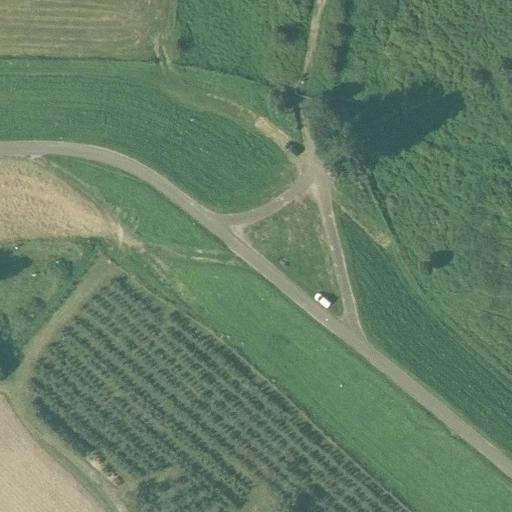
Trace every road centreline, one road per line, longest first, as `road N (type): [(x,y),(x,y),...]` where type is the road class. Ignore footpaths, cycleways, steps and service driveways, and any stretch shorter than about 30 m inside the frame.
road 1 (track): [(119,511),(27,418),(18,377),(43,332),(117,245)]
road 2 (unclassified): [(211,222),(132,166),(68,149),(0,150)]
road 3 (unclassified): [(511,470),(357,344)]
road 4 (unclassified): [(357,344),(211,222)]
road 5 (unclassified): [(357,344),(316,171)]
road 6 (track): [(117,245),(109,213),(23,149)]
road 7 (unclassified): [(316,171),(272,207),(211,222)]
